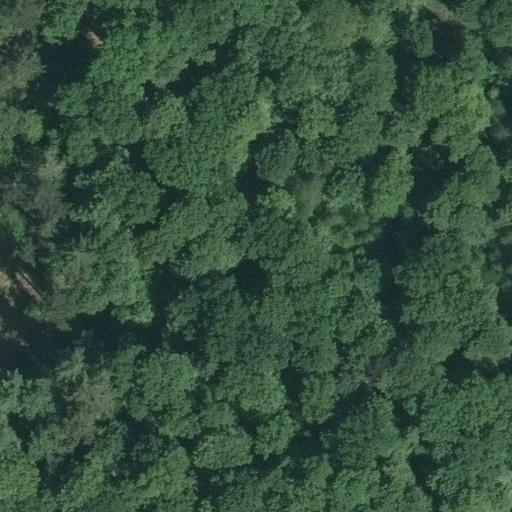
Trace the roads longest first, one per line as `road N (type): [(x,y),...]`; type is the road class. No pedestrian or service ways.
road 1 (track): [(137,511),(48,0)]
road 2 (track): [(135,501),(237,496),(361,511)]
